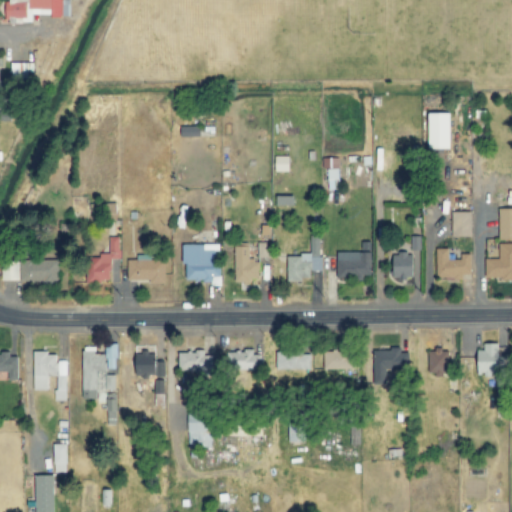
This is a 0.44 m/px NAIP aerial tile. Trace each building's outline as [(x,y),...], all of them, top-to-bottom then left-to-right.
[(30,62),(11,62),(11,80),(30,80),(30,62)] [(450,148),(451,113),(429,112),(428,148),(450,148)] [(180,136),(200,136),(199,125),(180,126),(180,136)] [(275,171),(288,172),(288,156),(275,156),(275,171)] [(326,163),(327,189),(339,189),(337,163),(326,163)] [(294,196),(276,195),(276,205),(293,206),(294,196)] [(498,239),(511,239),(511,207),(499,207),(498,239)] [(451,236),(471,236),(471,211),(452,211),(451,236)] [(108,237),(108,255),(85,256),(85,282),(110,281),(109,259),(119,258),(118,237),(108,237)] [(485,258),(485,279),(511,279),(511,243),(499,243),(498,258),(485,258)] [(183,244),(183,282),(220,283),(220,245),(183,244)] [(234,246),(235,284),(249,283),(249,279),(258,279),(258,260),(249,260),(248,246),(234,246)] [(470,274),(470,254),(460,254),(460,259),(448,259),(448,248),(436,248),(436,277),(462,277),(462,274),(470,274)] [(336,252),(336,278),(362,278),(362,275),(370,275),(370,251),(336,252)] [(392,278),(412,279),(413,252),(393,251),(392,278)] [(127,280),(147,280),(147,284),(164,284),(165,260),(150,259),(150,255),(135,255),(135,259),(127,259),(127,280)] [(58,259),(19,260),(20,282),(58,281),(58,259)] [(19,280),(18,261),(1,261),(1,280),(19,280)] [(81,399),(96,399),(96,390),(114,390),(114,375),(106,375),(106,369),(116,368),(116,343),(104,343),(104,353),(95,354),(95,347),(80,348),(81,399)] [(479,375),(499,374),(499,343),(478,343),(479,375)] [(164,376),(163,361),(155,361),(155,347),(135,347),(135,377),(164,376)] [(374,349),(373,382),(385,382),(385,369),(403,369),(404,349),(374,349)] [(448,349),(428,349),(428,374),(448,374),(448,349)] [(212,355),(204,355),(205,351),(178,350),(177,370),(212,370),(212,355)] [(261,354),(254,354),(254,350),(227,350),(227,369),(261,370),(261,354)] [(352,369),(351,350),(322,351),(322,370),(352,369)] [(0,371),(8,371),(8,381),(18,380),(17,356),(9,356),(9,352),(0,352),(0,371)] [(32,390),(47,390),(47,376),(55,376),(55,401),(65,401),(66,360),(56,360),(56,352),(32,352),(32,390)] [(276,370),(310,369),(310,352),(275,353),(276,370)] [(154,393),(162,393),(163,380),(154,380),(154,393)] [(116,397),(106,397),(105,419),(115,419),(116,397)] [(211,447),(212,404),(188,404),(187,447),(211,447)] [(263,436),(262,417),(221,417),(221,437),(263,436)] [(66,443),(53,444),(54,473),(67,473),(66,443)] [(54,511),(53,475),(34,476),(35,511),(54,511)]
